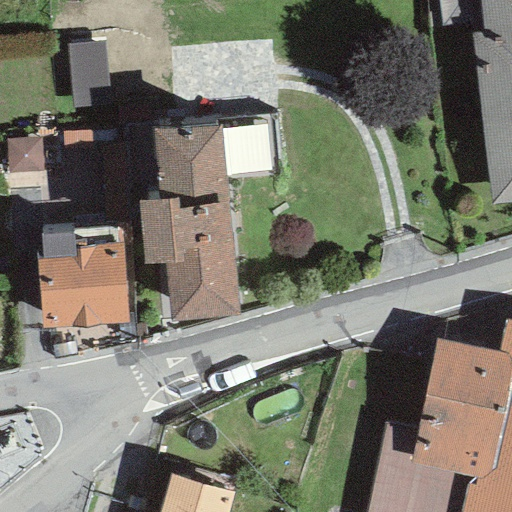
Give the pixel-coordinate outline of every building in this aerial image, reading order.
[(511,0),(455,0),(482,220),(511,216),(511,0)] [(242,120),(160,129),(182,322),(264,313),(242,120)] [(132,129),(130,192),(152,192),(154,130),(132,129)] [(37,135),(2,136),(4,170),(39,168),(37,135)] [(140,261),(61,267),(66,331),(145,325),(140,261)] [(511,511),(511,350),(411,329),(372,511),(511,511)] [(238,511),(243,493),(176,477),(167,511),(238,511)]
